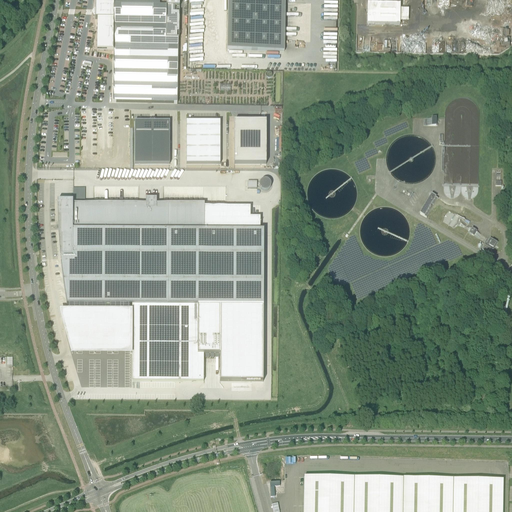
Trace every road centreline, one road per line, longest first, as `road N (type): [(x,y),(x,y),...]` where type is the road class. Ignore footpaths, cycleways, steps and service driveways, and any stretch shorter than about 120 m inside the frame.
road 1 (tertiary): [(56,0),(28,165),(34,291)]
road 2 (secondary): [(248,445),(334,437),(511,439)]
road 3 (tertiary): [(34,291),(61,397),(97,489)]
road 4 (unknown): [(316,0),(304,55),(262,61),(214,54),(216,0)]
road 5 (secondary): [(248,445),(181,458),(97,489)]
road 6 (secondary): [(100,495),(248,445)]
road 7 (unknown): [(476,0),(460,17),(417,27),(362,26),(362,0)]
